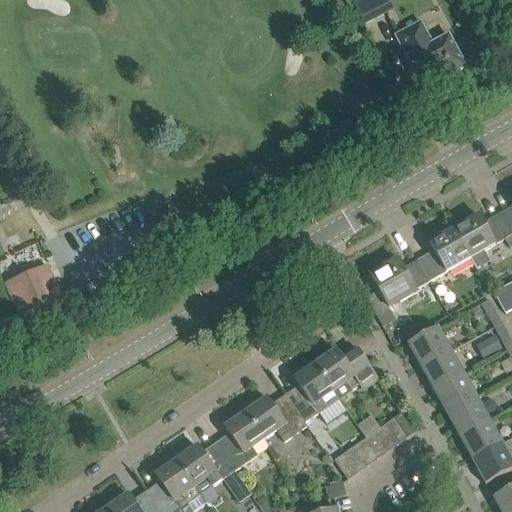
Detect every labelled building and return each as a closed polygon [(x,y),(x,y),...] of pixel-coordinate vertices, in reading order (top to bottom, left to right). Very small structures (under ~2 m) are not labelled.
[(387,13),(379,0),(357,0),(352,3),(364,26),(387,13)] [(422,89),(423,91),(425,90),(464,69),(466,68),(465,66),(464,65),(471,61),(464,46),(456,50),(450,38),(449,36),(447,37),(432,45),(421,24),(396,37),(407,58),(406,59),(407,61),(422,89)] [(511,209),(501,215),(511,234),(511,209)] [(478,217),(455,230),(471,259),(476,270),(490,263),(485,251),(511,235),(511,234),(501,215),(483,225),(478,217)] [(435,253),(418,262),(429,283),(471,259),(455,230),(430,244),(435,253)] [(429,283),(418,262),(403,271),(398,262),(370,278),(378,292),(366,299),(376,317),(418,293),(416,290),(429,283)] [(27,338),(56,326),(69,320),(47,268),(4,286),(27,338)] [(511,283),(503,289),(511,305),(511,283)] [(511,311),(511,305),(503,289),(493,294),(505,315),(511,311)] [(481,306),(494,329),(502,325),(489,301),(481,306)] [(447,317),(438,303),(427,310),(436,324),(447,317)] [(494,329),(507,353),(511,349),(511,342),(502,325),(494,329)] [(407,346),(421,370),(452,353),(439,329),(407,346)] [(336,352),(316,366),(334,392),(339,401),(352,393),(375,377),(355,349),(354,349),(357,353),(343,362),(336,352)] [(421,370),(433,393),(465,376),(452,353),(421,370)] [(301,391),(288,400),(304,425),(328,408),(339,401),(334,392),(316,366),(294,381),(301,391)] [(433,393),(446,416),(477,399),(465,376),(433,393)] [(446,416),(459,440),(490,422),(477,399),(446,416)] [(267,400),(246,415),(264,440),(280,429),(288,441),(306,428),(304,425),(288,400),(274,410),(267,400)] [(232,439),(218,448),(235,473),(258,458),(252,449),(264,440),(246,415),(225,429),(232,439)] [(401,415),(394,420),(407,440),(415,435),(401,415)] [(394,420),(384,428),(397,447),(407,440),(394,420)] [(459,440),(472,463),(503,446),(490,422),(459,440)] [(384,428),(374,435),(388,454),(397,447),(384,428)] [(374,435),(364,441),(378,461),(388,454),(374,435)] [(364,441),(354,448),(368,468),(378,461),(364,441)] [(511,461),(503,446),(472,463),(485,487),(511,471),(511,461)] [(198,448),(177,463),(201,497),(235,473),(218,448),(205,458),(198,448)] [(354,448),(344,455),(358,475),(368,468),(354,448)] [(358,475),(344,455),(334,463),(348,482),(358,475)] [(162,487),(148,497),(158,511),(179,511),(190,505),(194,511),(198,511),(207,506),(201,497),(177,463),(156,477),(162,487)] [(511,511),(511,489),(493,500),(499,511),(511,511)] [(128,496),(107,511),(158,511),(148,497),(135,506),(128,496)]
